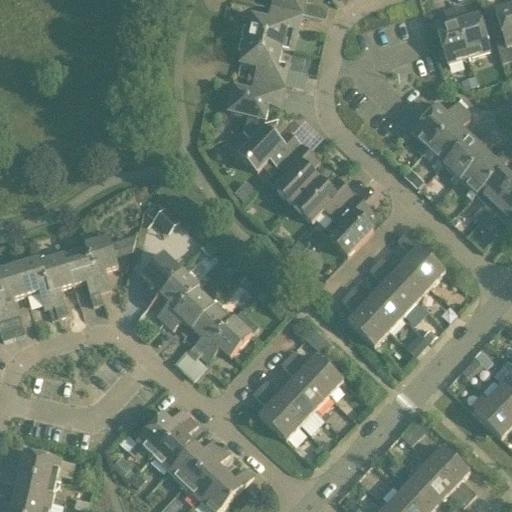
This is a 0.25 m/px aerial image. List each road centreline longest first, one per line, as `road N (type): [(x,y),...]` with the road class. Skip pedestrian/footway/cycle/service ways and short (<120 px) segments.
road 1 (unclassified): [(310,505),(509,292)]
road 2 (residential): [(383,0),(345,20),(324,115),(412,205)]
road 3 (residential): [(3,403),(19,362),(97,335),(129,344),(150,363)]
road 4 (residential): [(150,363),(92,423),(3,403)]
road 5 (residential): [(213,417),(310,505)]
road 6 (residential): [(412,205),(509,292)]
road 7 (residential): [(323,298),(412,205)]
